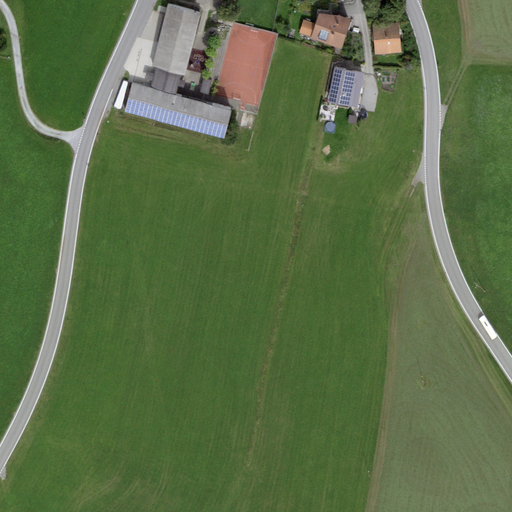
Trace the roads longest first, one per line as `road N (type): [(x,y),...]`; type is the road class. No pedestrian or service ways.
road 1 (tertiary): [(141,0),(87,138),(62,301),(30,407),(0,461)]
road 2 (tertiary): [(511,370),(472,309),(442,237),(429,68),(409,0)]
road 3 (track): [(87,138),(33,122),(11,19),(0,2)]
